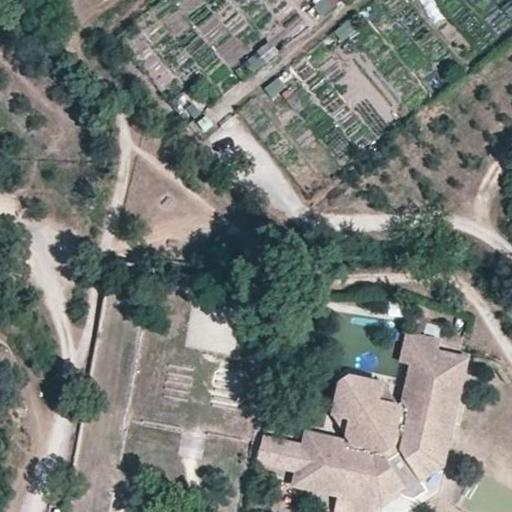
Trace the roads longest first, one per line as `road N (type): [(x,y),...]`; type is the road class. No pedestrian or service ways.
road 1 (track): [(124,131),(295,276),(342,284),(427,276),(465,284),(511,351)]
road 2 (track): [(29,511),(85,324),(124,131)]
road 3 (track): [(511,256),(445,223),(318,219),(271,197),(250,143),(226,140),(221,153),(246,185)]
road 4 (track): [(72,369),(37,242),(18,225),(19,194)]
road 5 (track): [(124,131),(52,29),(21,0)]
